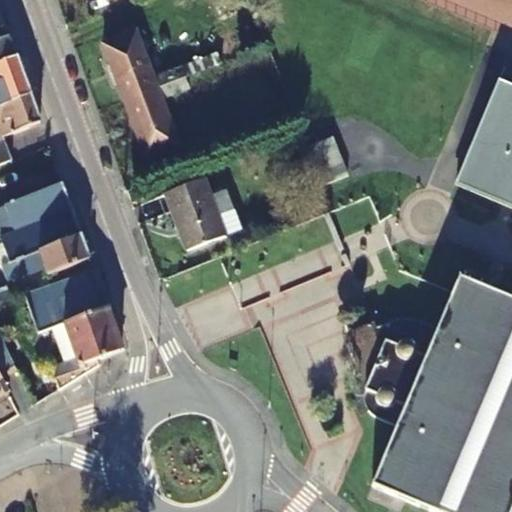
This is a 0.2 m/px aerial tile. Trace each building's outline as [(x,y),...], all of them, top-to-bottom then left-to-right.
[(135,33),(103,46),(125,102),(135,98),(195,75),(191,65),(153,80),(135,33)] [(0,64),(15,58),(8,38),(0,40),(0,64)] [(0,106),(29,95),(15,58),(0,64),(0,106)] [(178,146),(161,101),(199,87),(195,75),(135,98),(125,102),(146,158),(178,146)] [(511,92),(496,85),(486,108),(511,118),(511,92)] [(0,130),(0,131),(3,139),(40,125),(29,95),(0,106),(0,130)] [(511,207),(511,118),(486,108),(454,184),(511,207)] [(38,129),(5,138),(10,156),(43,147),(38,129)] [(349,176),(335,138),(308,148),(322,186),(349,176)] [(202,163),(230,153),(225,139),(196,149),(202,163)] [(0,166),(11,162),(5,144),(0,146),(0,166)] [(187,254),(227,239),(204,180),(165,195),(187,254)] [(0,263),(1,268),(80,237),(61,185),(0,209),(0,241),(5,256),(0,257),(0,263)] [(80,237),(1,268),(6,282),(23,276),(24,278),(44,271),(46,278),(89,262),(80,237)] [(93,272),(24,296),(35,329),(19,335),(43,401),(78,380),(108,362),(122,353),(93,272)] [(511,511),(511,303),(459,281),(439,330),(431,326),(418,324),(405,324),(378,332),(377,338),(357,345),(366,374),(375,374),(366,393),(368,407),(376,416),(385,422),(395,427),(398,427),(373,488),(428,511),(511,511)] [(0,397),(9,391),(1,379),(16,370),(1,337),(0,338),(0,397)]
